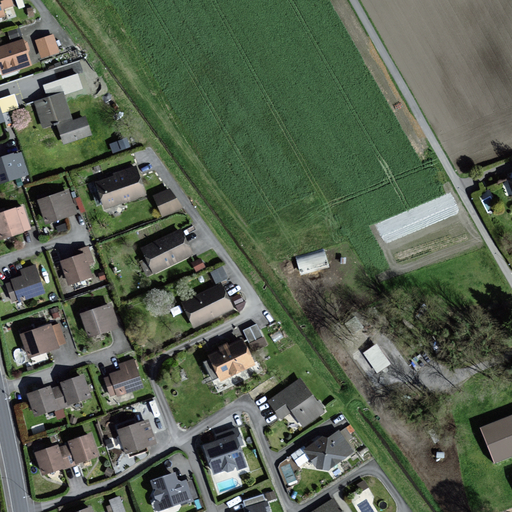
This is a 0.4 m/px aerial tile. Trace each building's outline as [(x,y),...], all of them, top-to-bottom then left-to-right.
[(12,6),(10,0),(0,0),(0,16),(5,15),(2,9),(12,6)] [(18,37),(16,29),(9,32),(11,39),(18,37)] [(58,51),(53,35),(36,40),(42,57),(58,51)] [(24,43),(23,40),(0,47),(0,64),(3,74),(31,65),(27,51),(29,50),(27,42),(24,43)] [(90,134),(85,117),(72,122),(62,91),(63,91),(61,85),(47,90),(49,97),(35,102),(44,127),(57,122),(64,143),(90,134)] [(128,147),(125,139),(111,144),(114,152),(128,147)] [(0,182),(27,174),(21,154),(15,156),(14,154),(0,158),(0,182)] [(145,194),(136,166),(115,174),(116,176),(97,182),(106,208),(145,194)] [(76,213),(68,190),(39,200),(46,223),(76,213)] [(163,216),(182,208),(169,190),(155,196),(163,216)] [(30,228),(23,207),(17,210),(16,209),(0,213),(0,234),(1,238),(23,231),(23,230),(30,228)] [(192,254),(180,231),(143,249),(148,259),(142,263),(148,275),(154,271),(155,272),(192,254)] [(302,273),(331,263),(324,246),(296,256),(302,273)] [(93,262),(88,247),(76,251),(78,256),(61,262),(69,284),(92,277),(87,264),(93,262)] [(204,266),(200,259),(193,263),(197,270),(204,266)] [(44,292),(35,265),(22,269),(24,276),(13,279),(14,281),(7,284),(13,301),(19,299),(20,301),(44,292)] [(222,266),(212,270),(217,281),(227,276),(222,266)] [(232,308),(221,284),(183,302),(195,326),(232,308)] [(118,327),(111,304),(81,314),(89,337),(118,327)] [(65,342),(59,325),(52,328),(51,325),(21,335),(29,357),(58,347),(57,345),(65,342)] [(262,337),(256,325),(244,330),(250,342),(262,337)] [(254,364),(242,340),(229,347),(228,344),(221,347),(222,350),(211,355),(213,359),(206,362),(214,378),(219,376),(221,379),(254,364)] [(378,371),(392,361),(378,341),(364,351),(378,371)] [(142,387),(133,360),(120,364),(122,370),(111,374),(111,376),(105,378),(111,395),(117,393),(117,395),(142,387)] [(83,375),(62,383),(62,385),(69,404),(90,396),(83,375)] [(323,412),(301,379),(270,401),(282,418),(293,410),(304,425),(323,412)] [(51,389),(57,408),(56,408),(57,410),(70,405),(69,404),(62,385),(51,389)] [(56,408),(57,408),(51,389),(50,387),(28,394),(35,415),(56,408)] [(511,416),(483,429),(497,461),(511,454),(511,416)] [(155,442),(147,421),(119,431),(126,452),(155,442)] [(242,444),(237,428),(218,435),(220,440),(205,445),(215,473),(227,469),(228,471),(233,469),(232,467),(237,466),(238,469),(246,466),(239,445),(242,444)] [(306,450),(318,466),(329,468),(352,451),(339,432),(327,441),(324,437),(306,450)] [(91,434),(69,441),(70,444),(76,462),(77,462),(98,455),(91,434)] [(58,448),(65,466),(64,467),(64,468),(78,464),(77,462),(76,462),(70,444),(58,448)] [(64,467),(65,466),(58,448),(58,445),(36,453),(43,474),(64,467)] [(113,470),(108,468),(105,473),(110,476),(113,470)] [(187,483),(186,481),(178,483),(175,474),(153,481),(159,502),(155,503),(157,510),(181,502),(182,504),(192,501),(191,499),(196,497),(192,482),(187,483)] [(270,510),(267,502),(265,503),(263,496),(245,501),(247,507),(245,508),(246,511),(265,511),(266,511),(270,510)] [(124,511),(120,497),(111,500),(113,505),(108,507),(110,511),(124,511)] [(341,511),(334,499),(312,511),(341,511)]
